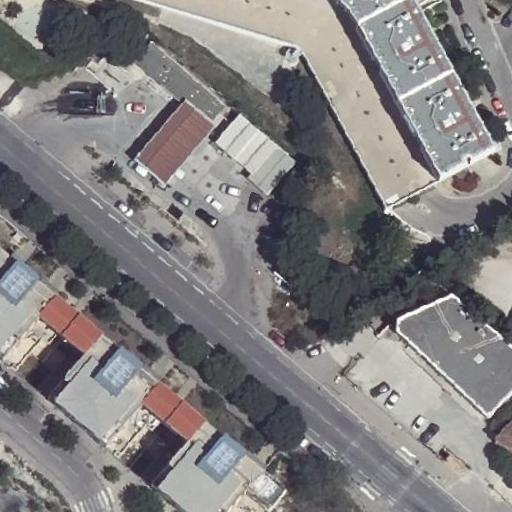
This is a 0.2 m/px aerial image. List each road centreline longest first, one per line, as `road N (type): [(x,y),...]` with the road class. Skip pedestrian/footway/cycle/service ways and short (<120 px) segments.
road 1 (secondary): [(435,511),(0,140)]
road 2 (residential): [(0,410),(79,482),(94,511)]
